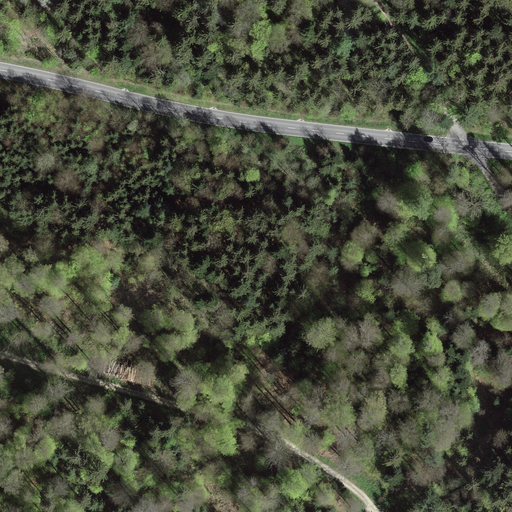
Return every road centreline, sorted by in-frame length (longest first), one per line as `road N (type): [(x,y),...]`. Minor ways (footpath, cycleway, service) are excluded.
road 1 (tertiary): [(511,152),(270,126),(0,70)]
road 2 (track): [(375,511),(331,471),(263,432),(0,353)]
road 3 (track): [(511,204),(372,0)]
road 4 (track): [(308,456),(237,456),(105,511)]
